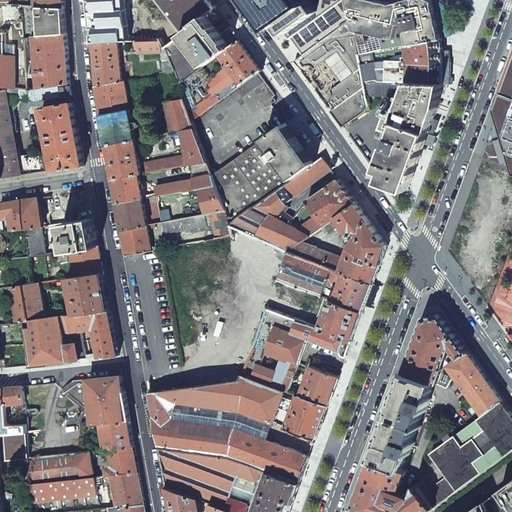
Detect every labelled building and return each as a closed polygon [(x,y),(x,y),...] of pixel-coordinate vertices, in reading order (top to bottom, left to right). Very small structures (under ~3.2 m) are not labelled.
[(127,0),(90,0),(93,43),(120,42),(130,41),(127,0)] [(161,0),(184,33),(207,15),(218,8),(211,0),(161,0)] [(264,0),(302,54),(352,18),(349,0),(264,0)] [(432,0),(404,0),(393,3),(378,0),(349,0),(352,18),(356,37),(364,35),(364,39),(375,40),(376,34),(381,35),(384,50),(407,45),(442,38),(440,28),(434,1),(432,0)] [(39,36),(67,33),(66,10),(66,6),(38,6),(23,6),(25,37),(29,36),(34,36),(39,36)] [(183,35),(205,65),(221,55),(231,47),(221,34),(207,15),(184,33),(183,35)] [(294,60),(301,70),(307,66),(309,65),(311,65),(312,65),(315,67),(314,67),(315,69),(338,52),(354,74),(331,90),(333,93),(333,95),(332,98),(331,100),(330,100),(335,108),(331,111),(342,127),(369,108),(367,94),(364,80),(361,64),(359,54),(356,37),(352,18),(302,54),(294,60)] [(221,34),(231,47),(241,40),(231,26),(221,34)] [(37,70),(40,87),(61,84),(71,83),(70,66),(67,33),(39,36),(34,36),(37,70)] [(364,35),(356,37),(359,54),(372,52),(384,50),(381,35),(376,34),(375,40),(364,39),(364,35)] [(180,84),(205,65),(183,35),(166,48),(175,71),(175,72),(180,84)] [(410,70),(409,82),(443,83),(444,61),(444,49),(442,38),(407,45),(410,57),(410,62),(410,70)] [(163,51),(164,73),(175,71),(166,48),(163,40),(135,41),(135,51),(139,51),(139,52),(163,51)] [(221,55),(242,85),(262,69),(241,40),(231,47),(221,55)] [(95,67),(96,85),(123,81),(120,42),(93,43),(95,67)] [(361,64),(374,62),(372,52),(359,54),(361,64)] [(16,88),(17,54),(2,54),(1,86),(4,86),(16,88)] [(402,61),(402,62),(402,70),(410,70),(410,62),(410,57),(402,59),(402,61)] [(402,61),(385,60),(385,69),(384,81),(409,82),(410,70),(402,70),(402,62),(402,61)] [(378,81),(375,69),(374,62),(361,64),(364,80),(378,81)] [(385,69),(375,69),(378,81),(384,81),(385,69)] [(511,75),(501,105),(482,156),(511,166),(511,75)] [(364,80),(367,94),(395,96),(389,108),(388,108),(385,114),(395,118),(409,82),(384,81),(378,81),(364,80)] [(100,109),(101,115),(131,109),(126,81),(123,81),(96,85),(100,109)] [(409,82),(395,118),(400,119),(430,131),(439,107),(443,83),(409,82)] [(61,84),(63,94),(63,96),(73,94),(72,92),(71,85),(71,83),(61,84)] [(4,89),(0,89),(0,133),(17,131),(13,109),(14,109),(17,104),(16,100),(19,100),(20,97),(20,96),(29,96),(29,97),(35,98),(63,94),(61,84),(40,87),(37,88),(16,88),(4,86),(4,89)] [(225,92),(228,95),(236,89),(233,86),(225,92)] [(167,102),(173,133),(182,131),(196,129),(192,120),(185,99),(167,102)] [(80,134),(74,102),(43,107),(47,133),(41,134),(44,154),(50,153),(54,170),(85,166),(80,134)] [(136,139),(132,118),(132,116),(131,109),(101,115),(104,129),(106,144),(136,139)] [(384,113),(374,139),(385,143),(376,172),(382,181),(385,171),(380,169),(389,143),(391,144),(393,136),(400,119),(395,118),(385,114),(384,113)] [(430,131),(400,119),(393,136),(391,144),(389,143),(380,169),(385,171),(382,181),(399,187),(398,190),(403,192),(404,189),(408,190),(421,155),(430,131)] [(314,164),(286,124),(265,139),(294,179),(314,164)] [(146,162),(147,172),(168,169),(182,166),(190,165),(208,162),(196,129),(182,131),(188,157),(182,156),(146,162)] [(0,133),(0,161),(3,178),(20,175),(17,160),(12,133),(18,132),(17,131),(0,133)] [(110,162),(113,179),(140,174),(141,173),(136,139),(106,144),(110,162)] [(216,185),(226,210),(231,225),(237,218),(254,206),(294,179),(265,139),(213,175),(216,185)] [(20,175),(48,171),(46,162),(41,156),(17,160),(20,175)] [(294,179),(254,206),(237,218),(231,225),(290,251),(291,250),(302,242),(309,237),(299,231),(290,225),(293,219),(290,217),(291,215),(286,212),(290,207),(287,204),(286,203),(333,169),(324,157),(314,164),(294,179)] [(193,180),(156,186),(157,195),(216,185),(213,175),(208,162),(190,165),(193,180)] [(170,176),(183,173),(182,166),(168,169),(170,176)] [(117,202),(143,197),(144,197),(142,189),(141,181),(140,174),(113,179),(114,184),(117,202)] [(322,191),(308,201),(320,218),(326,225),(337,217),(358,203),(340,178),(338,176),(319,188),(322,191)] [(164,222),(205,214),(212,213),(226,210),(216,185),(157,195),(161,209),(164,222)] [(23,200),(26,228),(27,228),(43,226),(44,226),(40,201),(40,197),(23,200)] [(120,220),(122,230),(148,225),(150,225),(150,222),(148,222),(143,197),(117,202),(120,220)] [(23,200),(0,203),(0,206),(2,206),(4,216),(10,215),(12,230),(26,228),(23,200)] [(326,225),(325,226),(329,232),(342,223),(347,231),(339,239),(348,245),(346,248),(349,251),(351,246),(352,247),(355,242),(349,238),(351,236),(355,235),(359,230),(362,233),(370,220),(358,203),(337,217),(326,225)] [(164,222),(161,209),(151,210),(153,224),(156,223),(164,222)] [(212,213),(216,237),(233,234),(231,225),(226,210),(212,213)] [(166,233),(207,225),(205,214),(164,222),(166,233)] [(313,217),(305,223),(299,231),(309,237),(325,226),(326,225),(320,218),(316,221),(313,217)] [(63,223),(68,251),(71,250),(100,245),(99,239),(95,218),(65,223),(63,223)] [(349,251),(342,271),(346,273),(374,283),(381,265),(388,245),(370,220),(362,233),(355,242),(352,247),(351,246),(349,251)] [(126,255),(153,250),(148,225),(122,230),(125,249),(126,255)] [(290,251),(231,225),(233,234),(240,269),(245,294),(276,288),(279,279),(323,296),(326,297),(333,299),(335,300),(339,291),(326,286),(330,276),(333,268),(312,259),(291,250),(290,251)] [(27,228),(31,256),(46,254),(47,254),(43,226),(27,228)] [(302,242),(291,250),(312,259),(333,268),(338,270),(342,257),(302,242)] [(100,245),(71,250),(76,277),(104,272),(102,259),(100,245)] [(46,254),(31,256),(34,283),(40,282),(49,281),(46,254)] [(339,291),(335,300),(364,311),(374,283),(346,273),(342,271),(338,270),(333,268),(330,276),(343,281),(341,285),(339,284),(338,287),(340,288),(339,291)] [(70,278),(76,314),(79,313),(111,309),(108,290),(104,272),(76,277),(70,278)] [(4,285),(4,288),(10,287),(23,285),(27,284),(27,278),(8,280),(8,285),(4,285)] [(269,308),(315,326),(326,297),(323,296),(279,279),(276,288),(269,308)] [(29,320),(46,318),(40,282),(34,283),(27,284),(23,285),(29,320)] [(10,287),(16,322),(24,321),(29,320),(23,285),(10,287)] [(333,299),(322,328),(353,340),(364,311),(335,300),(333,299)] [(269,308),(244,374),(282,389),(288,375),(294,378),(299,368),(305,370),(309,358),(303,356),(309,340),(341,352),(343,356),(346,357),(353,340),(322,328),(315,326),(269,308)] [(79,313),(82,330),(95,328),(100,358),(119,355),(115,329),(111,309),(79,313)] [(73,360),(79,360),(77,344),(64,345),(62,333),(82,330),(79,313),(76,314),(46,318),(29,320),(24,321),(27,344),(29,365),(49,363),(73,360)] [(405,371),(435,381),(451,343),(461,357),(461,358),(469,352),(441,313),(426,316),(405,371)] [(435,381),(448,386),(453,378),(455,375),(449,365),(461,357),(451,343),(435,381)] [(27,344),(18,345),(19,360),(8,360),(5,363),(6,368),(29,365),(27,344)] [(467,390),(484,414),(503,400),(486,376),(469,352),(461,358),(461,357),(449,365),(455,375),(467,390)] [(302,390),(301,395),(329,405),(340,376),(311,365),(302,390)] [(405,371),(373,458),(403,469),(409,453),(411,454),(416,442),(414,441),(419,427),(421,427),(422,425),(420,424),(425,410),(427,411),(432,398),(430,397),(435,381),(405,371)] [(243,461),(301,483),(307,465),(311,456),(268,439),(274,423),(276,422),(285,395),(288,397),(290,392),(289,391),(282,389),(244,374),(242,380),(151,392),(160,447),(191,451),(231,457),(243,461)] [(103,424),(131,421),(126,391),(126,390),(120,390),(120,387),(120,384),(122,383),(123,381),(124,379),(123,377),(121,376),(120,375),(119,375),(117,376),(115,379),(111,376),(110,377),(110,376),(74,380),(74,381),(72,382),(68,384),(66,386),(63,390),(62,391),(62,394),(63,396),(64,396),(66,396),(68,395),(70,393),(90,409),(92,409),(94,424),(102,423),(103,424)] [(288,375),(282,389),(289,391),(290,392),(298,395),(300,396),(301,395),(302,390),(291,386),(294,378),(288,375)] [(0,434),(0,435),(28,432),(27,423),(9,425),(7,404),(25,402),(24,386),(0,388),(0,434)] [(298,395),(286,428),(317,439),(329,405),(301,395),(300,396),(298,395)] [(459,490),(511,451),(511,412),(503,400),(484,414),(474,422),(431,453),(449,477),(459,490)] [(103,424),(106,440),(107,446),(107,449),(110,449),(135,446),(135,442),(131,421),(103,424)] [(115,475),(140,472),(138,460),(135,446),(110,449),(114,466),(115,475)] [(160,447),(168,487),(200,498),(212,503),(227,508),(238,478),(243,461),(231,457),(191,451),(160,447)] [(29,458),(31,484),(101,477),(115,475),(114,466),(106,467),(106,466),(94,468),(91,451),(29,458)] [(355,511),(427,511),(435,507),(425,495),(417,484),(412,496),(401,492),(408,471),(403,469),(373,458),(354,509),(355,511)] [(236,511),(289,511),(301,483),(243,461),(238,478),(227,508),(236,511)] [(120,506),(146,503),(140,472),(115,475),(120,506)] [(31,484),(32,503),(99,495),(97,480),(102,480),(101,477),(31,484)] [(435,507),(459,490),(449,477),(425,495),(435,507)] [(511,511),(511,482),(470,511),(511,511)] [(171,505),(172,511),(202,511),(200,498),(168,487),(171,505)] [(147,511),(146,503),(120,506),(109,508),(109,511),(147,511)] [(236,511),(227,508),(212,503),(209,510),(209,511),(236,511)]
